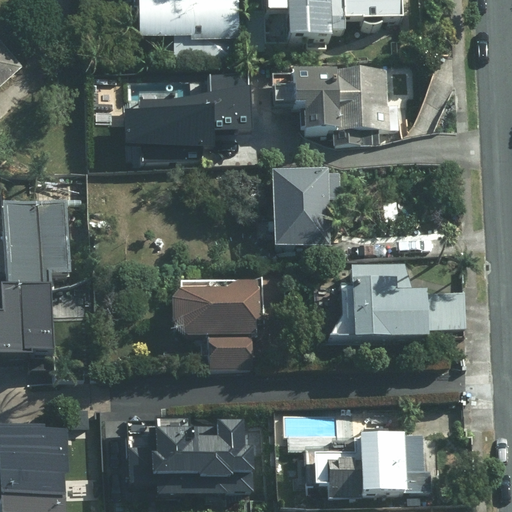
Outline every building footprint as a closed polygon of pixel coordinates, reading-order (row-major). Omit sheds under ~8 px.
[(254,0),(256,30),(279,29),(280,54),(323,53),(323,44),(338,44),(337,34),(402,32),(400,0),(254,0)] [(190,1),(130,3),(132,51),(236,47),(234,12),(191,13),(190,1)] [(0,54),(0,95),(20,76),(0,54)] [(383,78),(286,81),(288,120),(297,120),(298,145),(385,141),(383,78)] [(249,123),(248,85),(197,87),(197,97),(191,103),(178,103),(173,98),(164,98),(139,99),(141,135),(119,136),(120,161),(170,159),(171,177),(210,175),(209,141),(228,140),(227,124),(249,123)] [(264,187),(267,259),(326,256),(323,184),(264,187)] [(60,218),(0,221),(0,378),(23,377),(23,372),(49,370),(43,290),(65,288),(60,218)] [(401,274),(345,276),(345,295),(334,295),(335,328),(320,354),(423,350),(422,340),(465,338),(463,302),(409,304),(401,274)] [(202,348),(203,380),(251,378),(249,334),(255,334),(253,290),(231,291),(221,300),(175,302),(165,313),(166,336),(181,349),(202,348)] [(155,489),(156,499),(254,495),(252,449),(246,449),(244,423),(217,425),(217,437),(195,438),(194,416),(122,419),(125,490),(155,489)] [(420,444),(347,448),(347,454),(299,457),(302,493),(309,493),(310,498),(324,497),(325,507),(353,505),(354,508),(400,505),(400,502),(430,500),(428,477),(422,478),(420,444)] [(32,448),(0,449),(0,511),(53,511),(53,493),(60,492),(57,449),(32,451),(32,448)]
